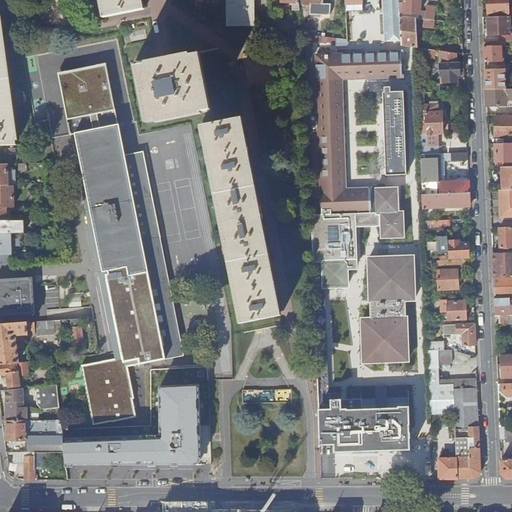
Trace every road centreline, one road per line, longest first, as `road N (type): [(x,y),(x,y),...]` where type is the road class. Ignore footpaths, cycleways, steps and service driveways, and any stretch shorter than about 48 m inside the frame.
road 1 (residential): [(493,495),(473,0)]
road 2 (secondary): [(0,497),(363,496)]
road 3 (secondary): [(363,496),(493,495)]
